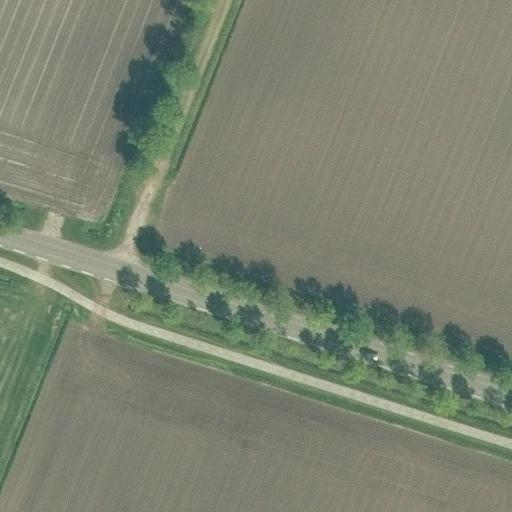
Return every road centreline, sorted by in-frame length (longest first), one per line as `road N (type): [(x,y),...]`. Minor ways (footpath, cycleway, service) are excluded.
road 1 (tertiary): [(511,395),(0,232)]
road 2 (track): [(99,311),(224,0)]
